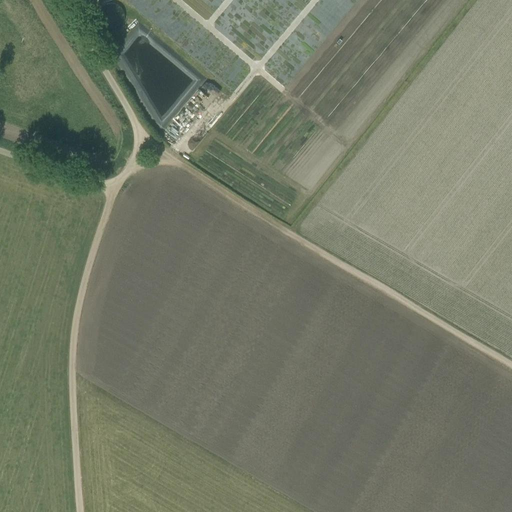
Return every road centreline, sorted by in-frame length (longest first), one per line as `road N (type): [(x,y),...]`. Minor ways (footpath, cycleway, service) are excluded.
road 1 (track): [(131,165),(173,162),(511,366)]
road 2 (track): [(82,511),(76,347),(113,182)]
road 3 (unclassified): [(0,151),(100,185),(131,165),(135,124),(62,0)]
